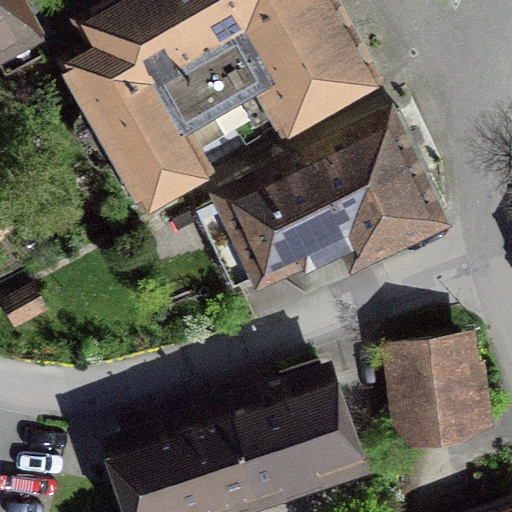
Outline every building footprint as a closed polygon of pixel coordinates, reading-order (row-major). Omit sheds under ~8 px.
[(45,47),(19,0),(0,0),(0,57),(6,68),(45,47)] [(373,75),(329,0),(114,0),(89,15),(82,16),(98,39),(69,56),(122,153),(124,152),(146,191),(205,159),(200,150),(278,104),(289,123),(373,75)] [(398,107),(195,205),(232,283),(344,228),(355,251),(440,210),(421,171),(428,167),(398,107)] [(44,304),(32,284),(3,300),(15,320),(44,304)] [(383,342),(394,432),(460,423),(484,411),(473,359),(461,331),(383,342)] [(318,357),(278,370),(285,391),(124,447),(145,511),(177,511),(350,452),(318,357)]
